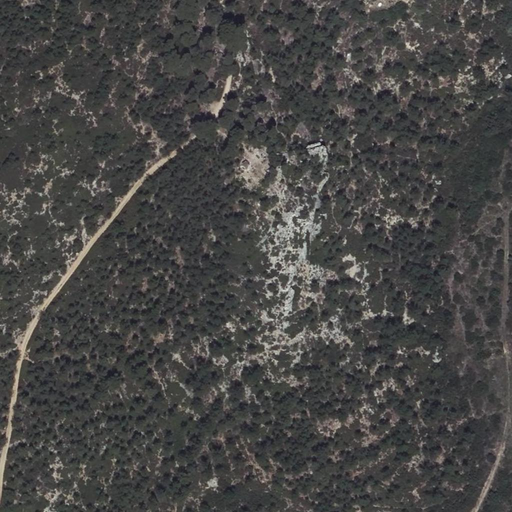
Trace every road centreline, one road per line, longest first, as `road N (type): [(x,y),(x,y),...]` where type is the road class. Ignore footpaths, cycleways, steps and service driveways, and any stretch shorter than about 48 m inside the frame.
road 1 (track): [(0,479),(30,332),(85,243),(204,105),(215,0)]
road 2 (track): [(468,511),(508,389),(504,285),(511,210)]
